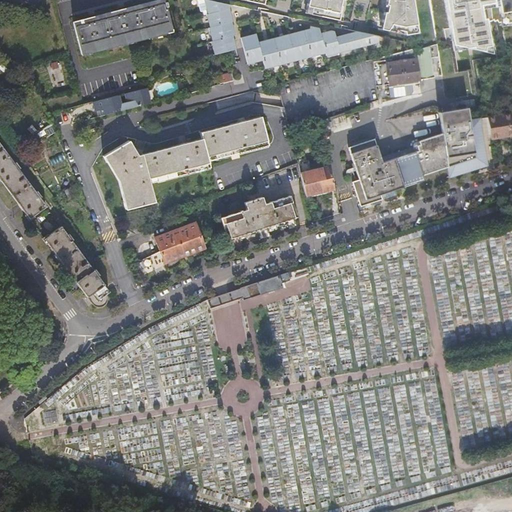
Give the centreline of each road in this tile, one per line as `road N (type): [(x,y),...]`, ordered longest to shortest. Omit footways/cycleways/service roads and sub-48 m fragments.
road 1 (residential): [(511,177),(236,269),(108,325),(79,325)]
road 2 (unknown): [(97,0),(63,14),(68,63),(86,77),(127,70)]
road 3 (residential): [(79,325),(0,221)]
road 4 (unclassified): [(0,415),(75,350),(79,325)]
